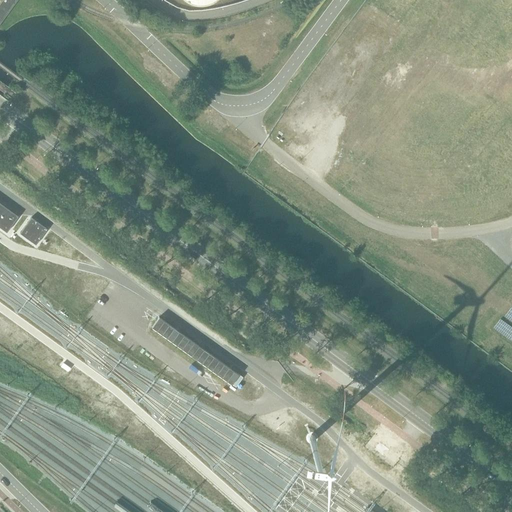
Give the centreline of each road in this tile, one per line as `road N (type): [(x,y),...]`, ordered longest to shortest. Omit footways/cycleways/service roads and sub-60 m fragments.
road 1 (secondary): [(511,487),(0,107)]
road 2 (unclassified): [(105,0),(207,95),(230,105),(272,91),(340,0)]
